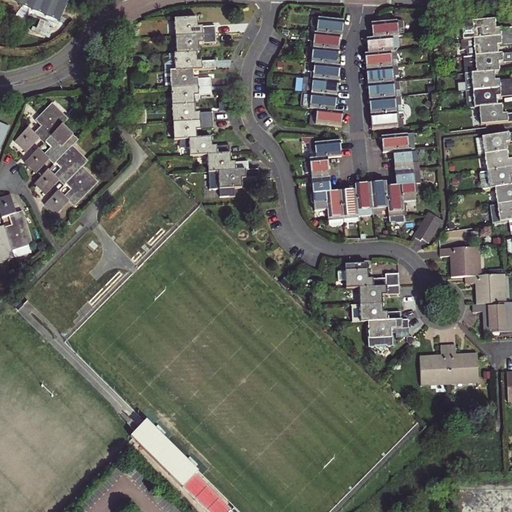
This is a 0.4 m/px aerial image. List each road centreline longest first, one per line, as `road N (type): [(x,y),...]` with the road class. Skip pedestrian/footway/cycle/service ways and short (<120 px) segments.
road 1 (residential): [(271,0),(245,77),(245,104),(280,159),(293,222),(320,245),(406,253),(430,285)]
road 2 (tertiary): [(0,84),(50,73),(118,16),(149,3)]
road 3 (residential): [(364,0),(351,60),(361,169)]
road 4 (residential): [(430,285),(421,311),(433,322),(450,321),(460,299),(454,288),(434,283)]
